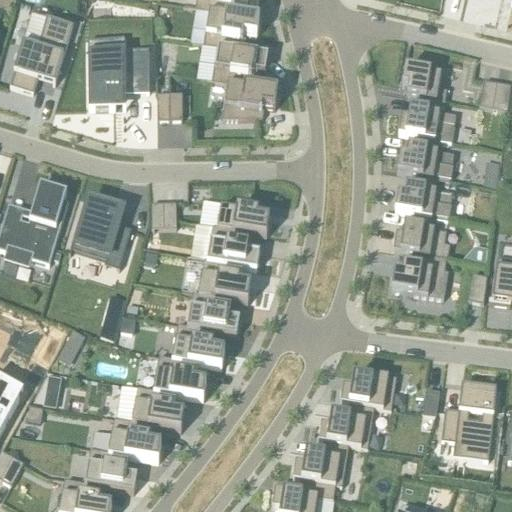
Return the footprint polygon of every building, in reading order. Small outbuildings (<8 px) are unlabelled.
[(227,19),(227,18),(229,7),(234,8),(235,3),(247,5),(248,0),(192,0),(197,1),(195,14),(209,16),(227,19)] [(236,55),(236,54),(238,43),(243,44),(244,39),(256,41),(259,23),(227,18),(227,19),(209,16),(204,50),(218,53),(218,52),(236,55)] [(14,77),(10,92),(33,99),(37,84),(53,89),(55,89),(56,84),(63,61),(64,61),(73,30),(46,22),(37,52),(23,48),(14,77)] [(244,91),(244,90),(246,80),(252,81),(252,76),(265,78),(268,59),(236,54),(236,55),(218,52),(218,53),(212,86),(227,89),(227,88),(244,91)] [(150,54),(91,55),(92,113),(117,113),(117,97),(151,97),(150,54)] [(438,93),(441,79),(405,72),(402,90),(408,91),(407,101),(416,103),(441,107),(444,107),(447,95),(438,93)] [(483,86),(479,112),(493,114),(497,88),(483,86)] [(244,90),(244,91),(227,88),(227,89),(222,125),(255,124),(256,116),(262,117),(263,112),(275,114),(278,96),(244,90)] [(497,88),(493,114),(507,117),(511,90),(497,88)] [(169,100),(157,100),(157,126),(170,125),(169,100)] [(170,125),(182,125),(182,100),(169,100),(170,125)] [(451,148),(455,120),(439,118),(441,107),(416,103),(414,113),(410,113),(408,123),(401,121),(398,139),(414,142),(439,146),(451,148)] [(437,185),(449,187),(450,184),(451,184),(453,172),(452,172),(454,160),(437,157),(439,146),(414,142),(412,153),(408,152),(406,162),(399,161),(396,179),(412,181),(437,185)] [(497,179),(484,178),(483,190),(496,192),(497,179)] [(395,218),(410,220),(436,225),(447,226),(448,223),(449,224),(451,211),(450,211),(452,199),(435,196),(437,185),(412,181),(410,192),(406,191),(404,201),(398,200),(395,218)] [(65,205),(67,197),(40,189),(28,229),(21,226),(23,221),(6,216),(0,237),(0,255),(6,257),(8,252),(32,259),(31,265),(49,270),(68,206),(65,205)] [(79,227),(70,254),(71,255),(106,265),(105,270),(106,271),(107,266),(119,269),(118,274),(119,275),(131,236),(118,232),(122,219),(123,216),(122,215),(115,213),(89,205),(82,228),(79,227)] [(257,222),(257,221),(257,217),(252,216),(254,208),(221,208),(217,232),(244,237),(243,238),(244,238),(252,239),(266,242),(269,224),(259,222),(257,222)] [(151,209),(151,226),(151,234),(164,234),(163,209),(151,209)] [(176,209),(163,209),(164,234),(176,234),(176,209)] [(446,266),(446,263),(448,263),(450,250),(444,249),(446,237),(434,235),(436,225),(410,220),(409,231),(404,230),(403,240),(396,239),(393,257),(408,259),(446,266)] [(235,272),(243,273),(256,275),(259,257),(249,255),(247,255),(247,254),(247,250),(242,249),(244,238),(243,238),(244,237),(217,232),(212,231),(207,265),(235,270),(235,272)] [(61,255),(56,253),(53,263),(59,264),(61,255)] [(158,259),(147,257),(145,268),(157,270),(158,259)] [(407,270),(402,270),(401,279),(394,278),(391,296),(428,302),(444,304),(448,277),(444,277),(446,266),(408,259),(407,270)] [(489,305),(489,309),(510,311),(510,307),(511,307),(511,265),(497,263),(492,305),(489,305)] [(238,288),(239,288),(238,288),(239,283),(234,282),(235,272),(235,270),(207,265),(204,265),(198,299),(224,303),(223,304),(224,304),(231,306),(248,308),(251,290),(240,288),(238,288)] [(472,280),(467,306),(483,309),(488,283),(472,280)] [(236,341),(239,323),(229,321),(227,321),(227,316),(222,315),(224,304),(223,304),(224,303),(198,299),(192,298),(187,332),(209,335),(208,337),(209,337),(216,338),(236,341)] [(128,310),(127,317),(138,319),(139,312),(128,310)] [(123,325),(121,338),(134,340),(136,327),(123,325)] [(208,337),(209,335),(187,332),(178,330),(172,364),(190,367),(190,368),(190,369),(198,370),(221,374),(224,355),(214,354),(212,353),(212,349),(207,348),(209,337),(208,337)] [(47,338),(60,346),(64,339),(51,332),(47,338)] [(67,350),(79,356),(86,344),(74,338),(67,350)] [(236,355),(251,357),(253,343),(239,340),(236,355)] [(5,350),(0,356),(0,365),(41,394),(50,381),(5,350)] [(194,385),(193,385),(194,380),(189,379),(190,369),(190,368),(190,367),(172,364),(159,362),(153,396),(168,398),(168,400),(169,400),(176,401),(203,405),(206,387),(195,385),(194,385)] [(343,391),(340,408),(349,410),(374,414),(391,416),(396,383),(371,379),(370,384),(353,381),(351,392),(343,391)] [(445,414),(441,446),(454,448),(469,449),(467,465),(489,467),(495,418),(493,418),(496,395),(461,391),(458,416),(445,414)] [(146,431),(153,432),(181,436),(184,418),(174,417),(172,416),(171,416),(172,411),(167,410),(169,400),(168,400),(168,398),(153,396),(137,393),(131,427),(145,429),(145,431),(146,431)] [(0,439),(19,405),(0,394),(0,439)] [(426,395),(422,420),(435,422),(436,418),(439,397),(426,395)] [(56,413),(58,401),(45,399),(43,411),(56,413)] [(321,429),(318,447),(323,448),(348,451),(367,454),(374,414),(349,410),(347,422),(331,420),(329,430),(321,429)] [(41,428),(43,415),(30,413),(28,426),(41,428)] [(121,461),(129,463),(158,467),(161,449),(151,447),(149,447),(148,447),(149,442),(144,441),(146,431),(145,431),(145,429),(131,427),(114,424),(108,458),(121,460),(121,461)] [(296,467),(293,485),(301,486),(335,491),(342,492),(348,451),(323,448),(321,460),(305,458),(303,468),(296,467)] [(103,493),(134,498),(137,480),(126,478),(124,478),(125,473),(120,472),(121,461),(121,460),(108,458),(90,455),(84,488),(96,490),(96,492),(103,493)] [(0,485),(12,463),(1,457),(0,459),(0,485)] [(23,469),(12,463),(0,485),(11,491),(23,469)] [(99,504),(94,503),(96,492),(96,490),(84,488),(64,485),(59,511),(111,511),(101,509),(99,508),(99,504)] [(275,495),(272,511),(315,511),(317,503),(333,505),(335,491),(301,486),(299,499),(275,495)]
